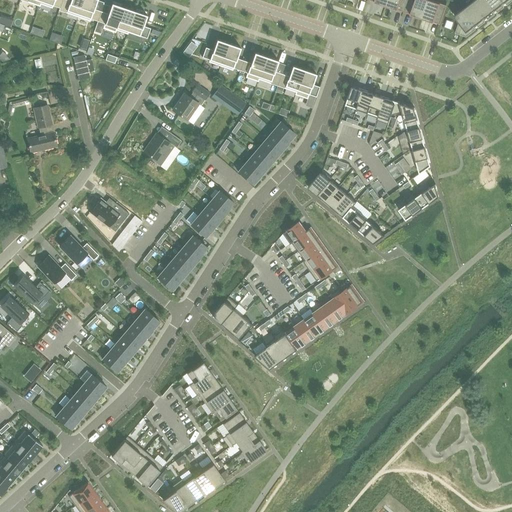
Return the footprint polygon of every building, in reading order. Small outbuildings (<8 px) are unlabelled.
[(52,8),(53,5),(59,8),(59,10),(62,0),(41,0),(39,6),(40,6),(41,4),(52,8)] [(69,0),(70,0),(68,0),(62,0),(59,10),(66,13),(78,17),(83,0),(69,0)] [(90,21),(90,19),(97,21),(101,11),(94,9),(96,0),(83,0),(78,17),(90,21)] [(387,0),(386,5),(404,12),(407,0),(387,0)] [(422,18),(427,0),(407,0),(404,12),(422,18)] [(447,5),(431,0),(427,0),(422,18),(440,24),(447,5)] [(473,0),(464,8),(479,27),(485,22),(482,18),(485,16),(488,20),(488,19),(473,0)] [(473,0),(488,19),(494,14),(492,11),(494,9),(497,12),(498,12),(488,0),(473,0)] [(488,0),(498,12),(504,7),(501,3),(504,1),(507,5),(503,0),(488,0)] [(103,28),(115,32),(123,7),(111,3),(108,13),(101,11),(97,21),(104,23),(103,28)] [(135,11),(123,7),(115,32),(116,30),(127,34),(135,11)] [(478,27),(479,27),(464,8),(454,15),(459,22),(455,33),(466,37),(476,29),(473,26),(475,24),(478,27)] [(147,15),(135,11),(127,34),(128,32),(147,38),(150,28),(143,26),(147,15)] [(13,19),(6,16),(4,25),(10,27),(13,19)] [(220,66),(228,43),(216,39),(213,49),(205,47),(202,57),(209,60),(208,62),(220,66)] [(190,43),(182,53),(188,57),(196,47),(190,43)] [(233,68),(240,70),(243,60),(236,58),(240,47),(228,43),(220,66),(232,70),(233,68)] [(245,77),(257,81),(266,56),(254,52),(250,63),(243,60),(240,70),(247,73),(245,77)] [(86,54),(74,57),(80,81),(92,78),(90,72),(96,71),(94,59),(88,60),(86,54)] [(117,57),(107,54),(105,60),(115,63),(117,57)] [(278,60),(266,56),(257,81),(258,82),(259,79),(277,86),(281,73),(274,71),(278,60)] [(281,73),(277,86),(295,92),(294,94),(295,94),(304,69),(292,65),(288,76),(281,73)] [(304,69),(295,94),(307,99),(309,94),(316,97),(319,87),(312,84),(316,73),(304,69)] [(184,93),(172,110),(186,120),(193,124),(204,108),(201,105),(204,100),(209,93),(197,84),(192,91),(194,93),(191,98),(184,93)] [(220,85),(212,97),(237,115),(246,103),(220,85)] [(352,86),(346,104),(357,108),(363,89),(359,88),(352,86)] [(363,89),(357,108),(367,112),(366,114),(367,114),(374,93),(368,91),(363,89)] [(374,93),(367,114),(377,118),(376,120),(377,120),(385,97),(380,95),(374,93)] [(13,105),(28,101),(27,97),(9,102),(7,113),(11,113),(13,105)] [(385,97),(377,120),(388,124),(391,115),(396,101),(389,99),(385,97)] [(396,101),(391,115),(402,112),(407,130),(405,130),(405,131),(420,127),(419,124),(415,110),(414,107),(396,101)] [(47,105),(34,108),(38,127),(52,124),(47,105)] [(273,130),(288,142),(295,134),(280,121),(273,130)] [(404,132),(398,136),(403,153),(408,149),(410,149),(410,150),(425,146),(424,143),(420,129),(420,127),(405,131),(404,132)] [(288,142),(273,130),(266,138),(281,151),(288,142)] [(27,138),(30,152),(57,146),(53,132),(27,138)] [(149,144),(143,151),(150,156),(149,158),(160,166),(169,153),(171,150),(168,148),(171,144),(174,146),(176,148),(181,141),(169,132),(164,139),(158,135),(156,133),(149,144)] [(266,138),(259,146),(274,159),(281,151),(266,138)] [(267,167),(274,159),(259,146),(252,154),(267,167)] [(425,146),(410,150),(411,150),(413,150),(419,173),(430,165),(431,165),(430,162),(426,148),(425,146)] [(245,163),(260,175),(267,167),(252,154),(245,163)] [(260,175),(245,163),(237,171),(252,184),(260,175)] [(322,170),(308,187),(309,188),(313,191),(312,191),(317,195),(331,178),(322,170)] [(331,178),(317,195),(321,198),(325,201),(326,202),(339,187),(330,180),(332,178),(331,178)] [(413,193),(412,193),(423,208),(425,206),(437,198),(439,196),(435,183),(415,197),(413,193)] [(339,187),(326,202),(330,206),(334,210),(347,194),(339,187)] [(219,190),(211,199),(226,212),(234,203),(219,190)] [(407,203),(398,209),(406,220),(409,218),(421,209),(423,208),(412,193),(404,199),(407,203)] [(347,194),(334,210),(338,213),(339,213),(343,216),(343,217),(356,202),(347,194)] [(92,209),(90,212),(115,231),(129,213),(115,203),(112,207),(105,202),(100,198),(96,204),(95,203),(91,208),(92,209)] [(226,212),(211,199),(204,207),(219,220),(226,212)] [(356,202),(343,217),(345,218),(357,228),(358,230),(367,220),(352,207),(356,202)] [(219,220),(204,207),(197,215),(212,228),(219,220)] [(212,228),(197,215),(190,224),(205,237),(212,228)] [(142,221),(136,216),(129,226),(135,231),(142,221)] [(367,220),(358,230),(360,231),(372,241),(374,243),(385,235),(367,220)] [(283,233),(291,243),(310,229),(310,228),(306,231),(300,222),(290,228),(283,233)] [(310,229),(291,243),(292,242),(299,251),(317,238),(310,229)] [(93,260),(98,255),(86,243),(82,247),(70,235),(59,246),(76,263),(86,253),(93,260)] [(185,243),(200,256),(207,248),(192,235),(185,243)] [(303,261),(303,262),(323,247),(317,238),(299,251),(305,260),(303,261)] [(193,264),(200,256),(185,243),(178,252),(193,264)] [(303,262),(310,271),(330,257),(323,247),(303,262)] [(171,260),(186,273),(193,264),(178,252),(171,260)] [(76,275),(65,263),(60,268),(48,255),(37,266),(54,283),(64,273),(71,280),(76,275)] [(337,266),(330,257),(310,271),(317,281),(332,270),(337,266)] [(164,268),(179,281),(186,273),(171,260),(164,268)] [(337,266),(332,270),(335,274),(341,269),(338,265),(337,266)] [(179,281),(164,268),(157,277),(172,289),(179,281)] [(23,276),(14,286),(35,306),(49,291),(39,282),(35,287),(23,276)] [(339,288),(338,289),(352,308),(362,301),(351,286),(341,292),(339,288)] [(343,315),(352,308),(338,289),(329,295),(343,315)] [(330,298),(321,304),(334,322),(343,315),(329,295),(328,296),(330,298)] [(10,296),(0,306),(12,317),(7,322),(17,331),(22,325),(18,322),(27,313),(10,296)] [(222,323),(237,305),(228,297),(219,308),(212,315),(217,320),(217,319),(222,323)] [(325,328),(334,322),(321,304),(322,306),(313,312),(325,328)] [(238,305),(237,305),(222,323),(226,327),(230,331),(243,316),(235,309),(238,305)] [(144,308),(137,317),(152,330),(159,321),(144,308)] [(304,319),(315,335),(325,328),(313,312),(304,319)] [(252,323),(243,316),(230,331),(234,335),(234,334),(239,338),(252,323)] [(152,330),(137,317),(130,325),(145,338),(152,330)] [(315,335),(304,319),(295,326),(306,342),(315,335)] [(0,348),(0,349),(5,343),(8,345),(15,337),(0,324),(0,348)] [(138,346),(145,338),(130,325),(123,333),(138,346)] [(283,329),(297,349),(297,348),(306,342),(295,326),(286,332),(283,329)] [(283,329),(273,336),(288,356),(297,349),(283,329)] [(253,335),(249,331),(241,340),(245,344),(253,335)] [(131,354),(138,346),(123,333),(116,342),(131,354)] [(278,362),(288,356),(273,336),(274,338),(266,344),(278,362)] [(131,354),(116,342),(109,350),(124,363),(131,354)] [(270,368),(278,362),(266,344),(265,345),(267,347),(255,355),(270,368)] [(117,371),(124,363),(109,350),(102,359),(117,371)] [(189,385),(209,371),(202,361),(186,373),(193,382),(189,385)] [(209,371),(189,385),(196,394),(216,380),(209,371)] [(84,382),(99,395),(106,386),(91,374),(84,382)] [(223,389),(216,380),(196,394),(196,395),(198,393),(204,402),(223,389)] [(84,382),(77,390),(92,403),(99,395),(84,382)] [(173,389),(177,394),(183,389),(180,384),(173,389)] [(183,389),(177,394),(180,399),(185,395),(182,390),(183,389)] [(204,402),(211,412),(229,399),(223,389),(204,402)] [(70,399),(85,411),(92,403),(77,390),(70,399)] [(70,399),(63,407),(78,420),(85,411),(70,399)] [(236,408),(229,399),(211,412),(213,411),(220,420),(236,408)] [(193,403),(186,408),(190,412),(197,408),(193,403)] [(70,428),(78,420),(63,407),(55,416),(70,428)] [(225,436),(245,421),(239,411),(222,423),(229,433),(225,435),(225,436)] [(225,436),(232,445),(252,430),(245,421),(225,436)] [(16,439),(35,455),(42,446),(24,430),(16,439)] [(252,430),(232,445),(236,442),(242,451),(240,452),(240,453),(259,440),(252,430)] [(120,463),(136,444),(127,436),(111,455),(120,463)] [(35,455),(16,439),(10,447),(28,462),(35,455)] [(203,444),(207,449),(212,445),(208,440),(203,444)] [(259,440),(240,453),(247,462),(266,449),(259,440)] [(198,443),(193,447),(197,452),(202,448),(198,443)] [(128,470),(145,451),(136,444),(120,463),(128,470)] [(215,450),(212,445),(207,449),(210,453),(215,450)] [(3,454),(21,470),(28,462),(10,447),(3,454)] [(137,477),(153,458),(145,451),(128,470),(137,477)] [(0,465),(15,478),(21,470),(3,454),(0,458),(0,465)] [(183,462),(179,457),(174,461),(178,465),(183,462)] [(153,458),(137,477),(146,485),(162,466),(153,458)] [(200,466),(214,486),(224,479),(220,474),(211,461),(202,468),(200,466)] [(0,480),(7,487),(15,478),(0,465),(0,480)] [(191,473),(205,493),(214,486),(200,466),(191,473)] [(220,474),(224,479),(229,475),(225,470),(220,474)] [(161,473),(157,478),(160,481),(162,482),(166,477),(164,476),(161,473)] [(196,499),(205,493),(191,473),(190,473),(192,475),(183,481),(196,499)] [(187,506),(196,499),(183,481),(182,481),(181,479),(172,486),(187,506)] [(68,496),(75,505),(94,491),(88,482),(68,496)] [(178,511),(187,506),(172,486),(171,486),(174,490),(162,499),(177,511),(178,511)] [(83,511),(101,500),(94,491),(75,505),(79,511),(83,511)] [(101,500),(83,511),(102,511),(107,509),(101,500)]
